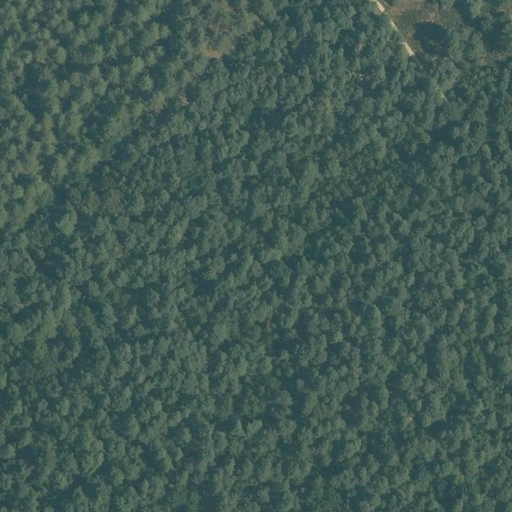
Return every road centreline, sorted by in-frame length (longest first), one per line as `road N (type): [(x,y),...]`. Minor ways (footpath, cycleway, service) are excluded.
road 1 (track): [(64,0),(491,511)]
road 2 (unknown): [(511,199),(366,7),(352,0)]
